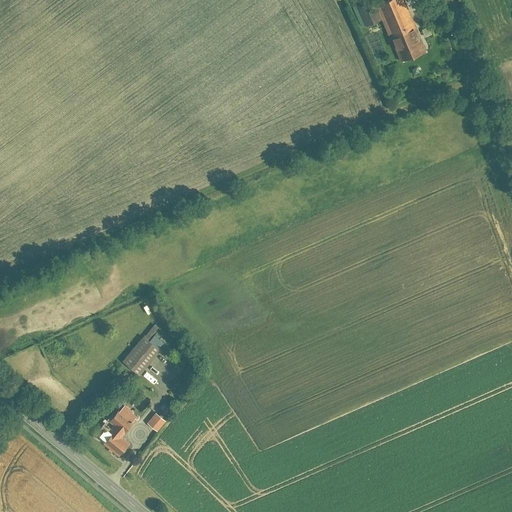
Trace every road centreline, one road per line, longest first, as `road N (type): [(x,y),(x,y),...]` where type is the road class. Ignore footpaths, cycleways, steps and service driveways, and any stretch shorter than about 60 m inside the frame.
road 1 (residential): [(511,183),(447,0)]
road 2 (tertiary): [(139,511),(0,394)]
